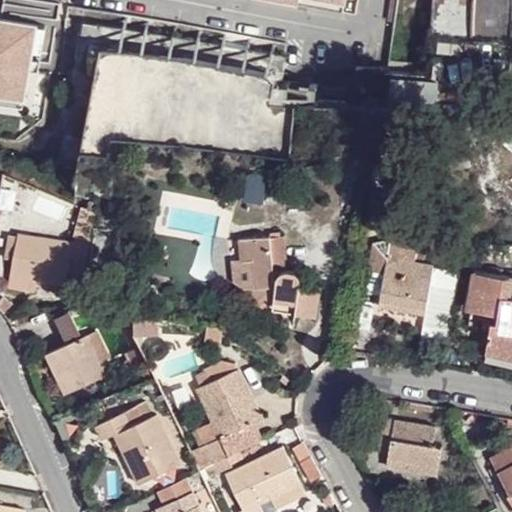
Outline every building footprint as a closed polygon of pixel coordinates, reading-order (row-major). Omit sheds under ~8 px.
[(279,0),(343,11),(344,2),(332,0),(279,0)] [(431,0),(430,37),(470,39),(471,0),(431,0)] [(511,0),(471,0),(470,39),(511,39),(511,0)] [(0,95),(23,100),(29,70),(36,24),(0,18),(0,95)] [(36,24),(29,70),(37,72),(45,26),(36,24)] [(219,141),(289,148),(298,66),(191,54),(188,80),(225,84),(219,141)] [(23,100),(0,95),(0,104),(22,108),(23,100)] [(92,213),(84,212),(81,224),(89,226),(92,213)] [(72,245),(19,235),(9,283),(32,288),(34,280),(65,285),(72,245)] [(263,311),(274,312),(275,304),(297,307),(296,316),(316,319),(321,286),(304,284),(299,277),(295,273),(290,271),(286,271),(282,273),(279,275),(276,280),(272,236),(241,238),(242,261),(252,260),(254,277),(257,276),(258,285),(253,286),(256,305),(258,308),(261,309),(263,311)] [(390,246),(373,243),(368,270),(384,273),(380,306),(426,314),(434,266),(388,257),(390,246)] [(460,269),(462,261),(452,259),(451,268),(460,269)] [(511,295),(508,295),(511,276),(475,270),(470,292),(474,292),(471,309),(499,313),(498,322),(492,321),(488,346),(511,349),(511,295)] [(275,304),(274,312),(296,316),(297,307),(275,304)] [(62,380),(58,382),(64,394),(108,375),(103,363),(111,360),(98,332),(50,353),(62,380)] [(511,358),(511,349),(488,346),(487,354),(511,358)] [(237,452),(239,451),(238,447),(231,432),(252,422),(260,419),(237,370),(199,387),(221,436),(202,446),(212,464),(226,457),(237,452)] [(126,411),(98,424),(104,439),(117,433),(140,483),(179,465),(155,415),(132,426),(126,411)] [(374,450),(389,453),(404,456),(403,465),(439,471),(443,445),(435,444),(438,427),(380,416),(374,450)] [(231,432),(238,447),(259,437),(252,422),(231,432)] [(511,445),(490,457),(510,494),(508,496),(511,503),(511,445)] [(195,449),(205,467),(212,464),(202,446),(195,449)] [(284,447),(226,474),(243,509),(237,511),(274,511),(307,497),(284,447)] [(226,457),(228,464),(240,458),(237,452),(226,457)] [(404,456),(389,453),(387,462),(403,465),(404,456)] [(212,464),(205,467),(203,468),(208,478),(230,467),(228,464),(226,457),(212,464)] [(199,511),(184,478),(158,490),(164,505),(176,499),(183,511),(181,511),(199,511)] [(176,499),(164,505),(167,511),(181,511),(183,511),(176,499)]
